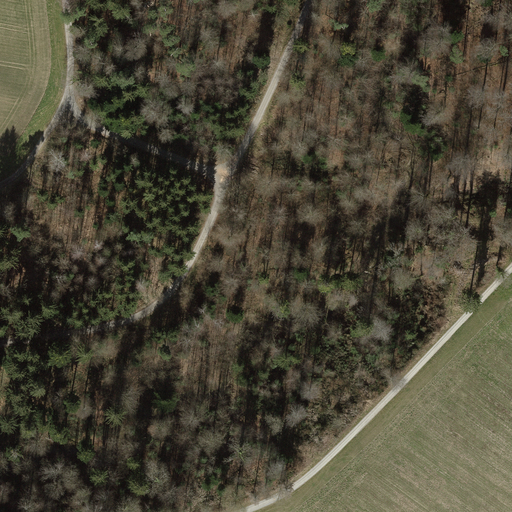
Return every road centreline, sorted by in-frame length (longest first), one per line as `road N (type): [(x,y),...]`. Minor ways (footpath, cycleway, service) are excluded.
road 1 (track): [(0,344),(113,326),(166,298),(194,260),(311,0)]
road 2 (track): [(241,511),(287,491),(325,460),(511,268)]
road 3 (track): [(62,114),(228,175)]
